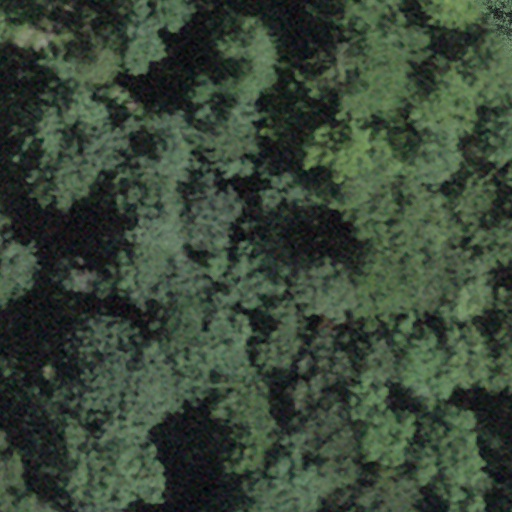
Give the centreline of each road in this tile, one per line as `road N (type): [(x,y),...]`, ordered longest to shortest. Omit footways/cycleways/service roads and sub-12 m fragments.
road 1 (track): [(226,0),(182,48),(10,311),(0,314)]
road 2 (track): [(0,111),(75,0)]
